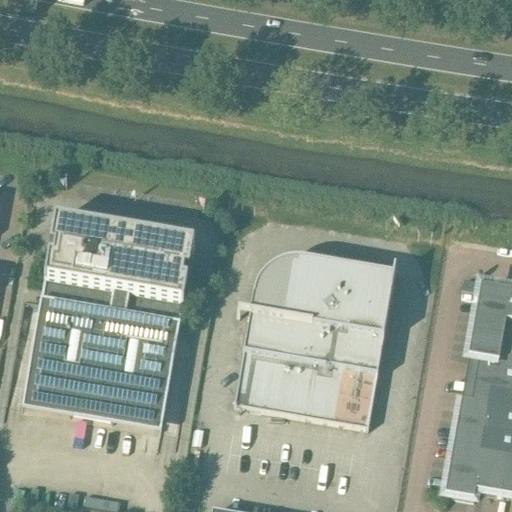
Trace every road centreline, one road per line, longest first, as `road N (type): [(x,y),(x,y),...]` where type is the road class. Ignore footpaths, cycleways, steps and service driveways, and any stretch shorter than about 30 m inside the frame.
road 1 (trunk): [(0,27),(511,116)]
road 2 (trunk): [(511,72),(99,0)]
